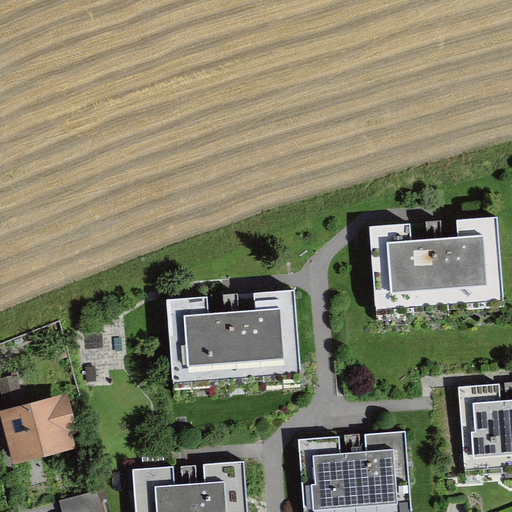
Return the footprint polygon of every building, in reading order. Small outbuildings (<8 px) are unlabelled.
[(417,230),(372,234),(378,313),(501,303),(495,223),(450,227),(452,244),(443,245),(442,232),(428,234),(429,246),(418,247),(417,230)] [(214,300),(169,304),(175,383),(298,373),(292,293),(247,297),(249,314),(240,315),(239,302),(225,304),(226,316),(215,317),(214,300)] [(17,377),(0,381),(0,389),(5,409),(23,404),(17,377)] [(495,390),(458,393),(465,470),(511,468),(511,392),(506,393),(507,406),(497,407),(495,390)] [(66,400),(2,416),(14,464),(72,450),(69,436),(74,434),(66,400)] [(335,440),(298,443),(303,511),(412,511),(406,435),(369,437),(370,454),(362,455),(361,442),(346,443),(348,456),(337,457),(335,440)] [(88,481),(82,458),(68,462),(74,485),(88,481)] [(171,472),(134,475),(137,511),(244,511),(241,466),(205,469),(206,486),(197,486),(196,474),(182,475),(183,488),(173,489),(171,472)] [(101,511),(97,496),(61,507),(62,511),(101,511)]
